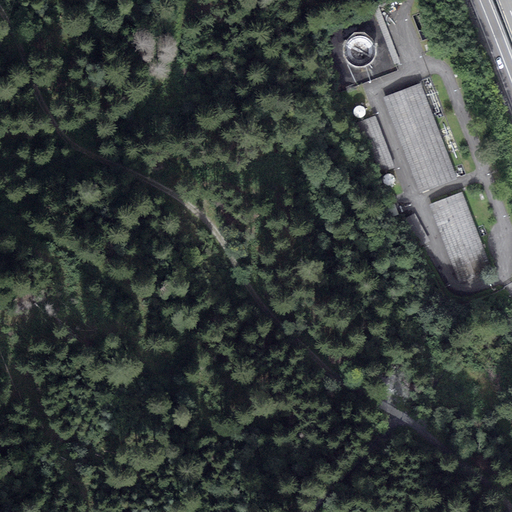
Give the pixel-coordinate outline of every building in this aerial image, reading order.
[(419,194),(458,179),(421,83),(382,98),(419,194)] [(396,168),(375,116),(359,122),(379,175),(396,168)] [(494,273),(462,192),(428,205),(460,286),(494,273)] [(400,215),(395,204),(388,207),(392,218),(400,215)] [(430,241),(415,213),(406,218),(421,246),(430,241)]
